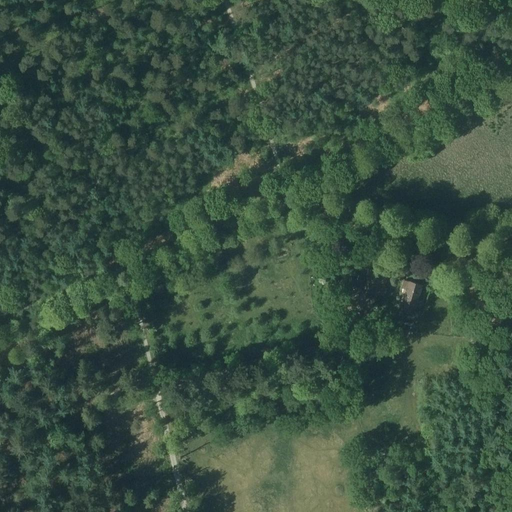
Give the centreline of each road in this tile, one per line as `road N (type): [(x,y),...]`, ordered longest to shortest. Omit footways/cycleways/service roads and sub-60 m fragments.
road 1 (track): [(0,323),(283,181)]
road 2 (track): [(286,196),(511,270)]
road 3 (unclassified): [(185,511),(156,385)]
